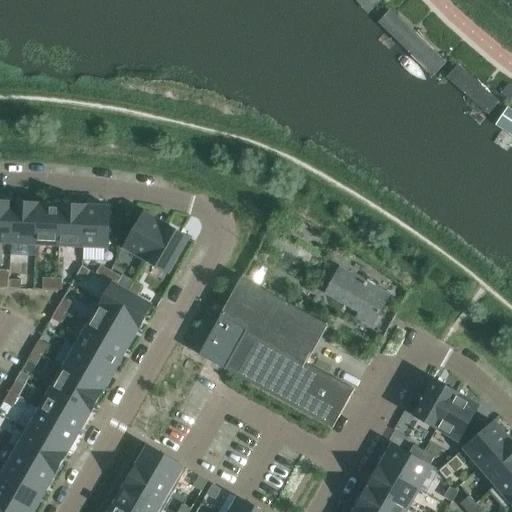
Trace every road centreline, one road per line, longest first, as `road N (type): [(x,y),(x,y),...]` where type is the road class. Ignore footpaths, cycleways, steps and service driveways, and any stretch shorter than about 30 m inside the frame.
road 1 (residential): [(69,511),(219,243),(220,223),(208,208),(126,190),(0,180)]
road 2 (residential): [(318,511),(416,344),(463,367),(511,413)]
